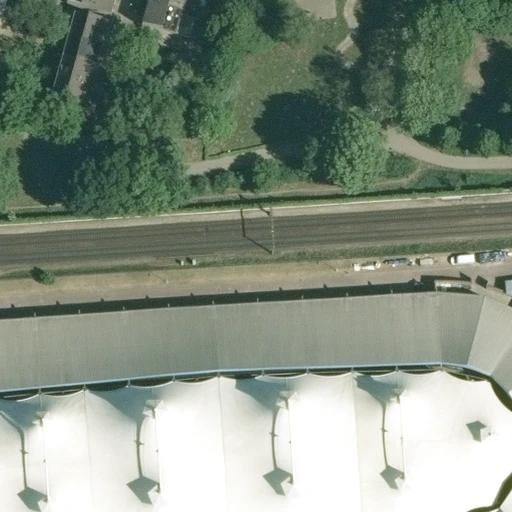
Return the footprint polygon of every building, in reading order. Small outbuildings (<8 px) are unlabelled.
[(67,0),(66,6),(100,16),(110,19),(115,0),(67,0)] [(149,0),(148,6),(185,17),(185,16),(187,12),(183,11),(186,0),(149,0)] [(148,6),(142,28),(150,30),(159,32),(167,35),(176,37),(176,35),(189,39),(194,24),(193,23),(194,19),(185,16),(185,17),(148,6)] [(117,29),(74,17),(68,38),(111,50),(117,29)] [(142,28),(139,40),(147,42),(150,30),(142,28)] [(147,42),(155,45),(159,32),(150,30),(147,42)] [(155,45),(163,47),(167,35),(159,32),(155,45)] [(163,47),(172,49),(176,37),(167,35),(163,47)] [(176,37),(172,49),(182,52),(184,44),(183,41),(182,39),(176,37)] [(68,38),(62,59),(105,71),(111,50),(68,38)] [(17,47),(15,54),(20,55),(23,48),(17,47)] [(62,59),(56,80),(99,92),(105,71),(62,59)] [(50,101),(84,111),(93,114),(99,92),(56,80),(50,101)] [(196,125),(175,120),(172,132),(193,138),(196,125)] [(511,511),(511,283),(504,284),(505,295),(505,297),(511,300),(511,315),(483,303),(346,304),(124,318),(0,326),(0,511),(511,511)]
